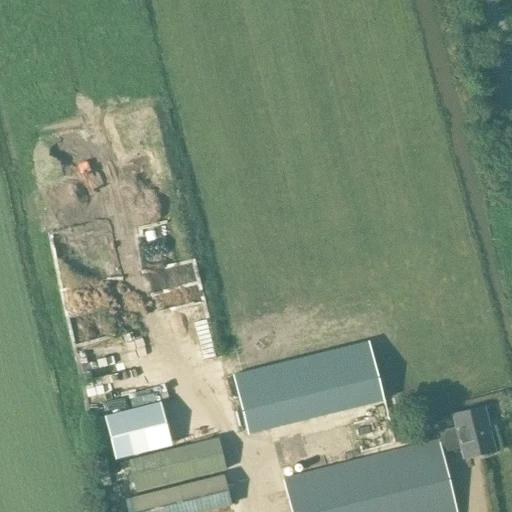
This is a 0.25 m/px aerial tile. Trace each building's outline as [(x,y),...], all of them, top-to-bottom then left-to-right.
[(368,340),(231,374),(246,434),(382,401),(368,340)] [(463,459),(493,451),(482,408),(453,415),(456,428),(436,433),(441,453),(461,448),(463,459)] [(127,459),(134,490),(224,470),(217,438),(127,459)] [(290,511),(455,511),(437,441),(282,480),(290,511)] [(126,511),(206,511),(230,506),(222,475),(123,500),(126,511)]
